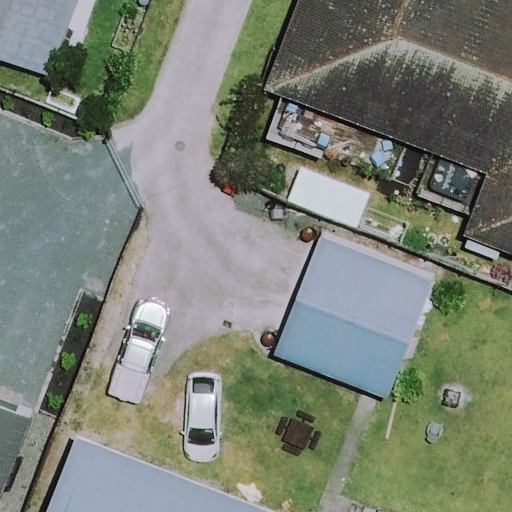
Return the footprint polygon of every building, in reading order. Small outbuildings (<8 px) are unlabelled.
[(75,0),(0,0),(0,53),(47,72),(75,0)] [(318,159),(335,114),(484,168),(461,230),(511,248),(511,0),(305,0),(272,90),(255,136),(318,159)] [(426,282),(313,239),(270,353),(384,395),(426,282)] [(0,498),(33,413),(0,400),(0,498)] [(257,511),(75,442),(48,511),(257,511)]
